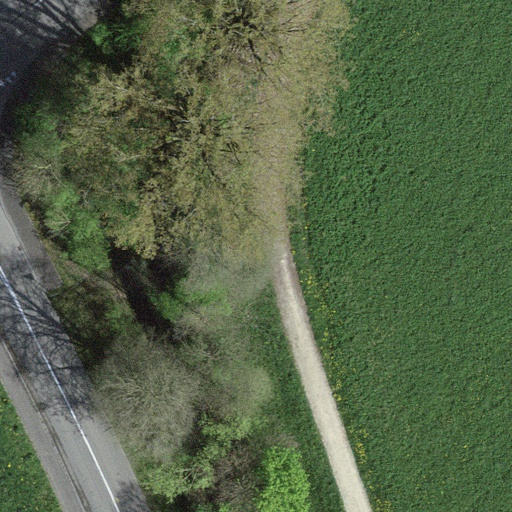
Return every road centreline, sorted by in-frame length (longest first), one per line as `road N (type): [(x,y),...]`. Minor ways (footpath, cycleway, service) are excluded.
road 1 (track): [(354,511),(265,199),(269,108),(304,0)]
road 2 (tertiary): [(117,511),(0,270)]
